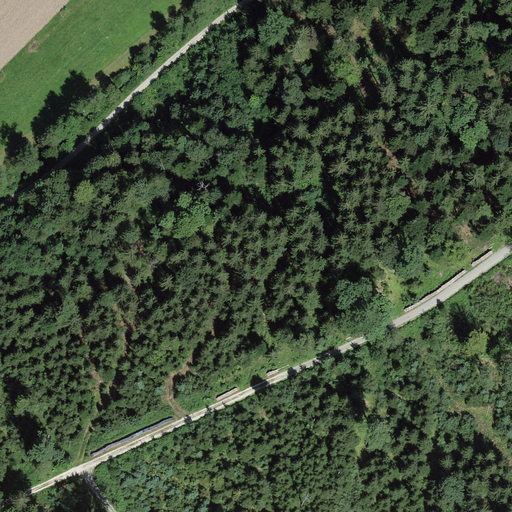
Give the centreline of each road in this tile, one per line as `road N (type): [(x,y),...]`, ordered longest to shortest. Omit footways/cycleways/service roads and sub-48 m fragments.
road 1 (track): [(511,247),(337,355),(0,504)]
road 2 (track): [(0,201),(99,124),(206,16),(236,0)]
